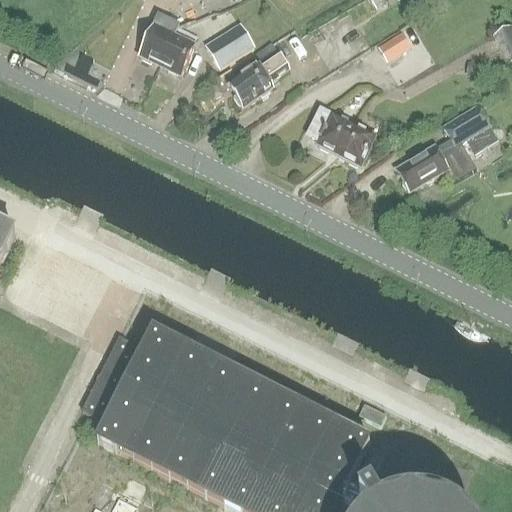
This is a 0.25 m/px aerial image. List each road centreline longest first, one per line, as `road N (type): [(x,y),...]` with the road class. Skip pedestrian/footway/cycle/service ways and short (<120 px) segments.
road 1 (unknown): [(13,511),(129,267),(472,442)]
road 2 (unclassified): [(511,319),(0,67)]
